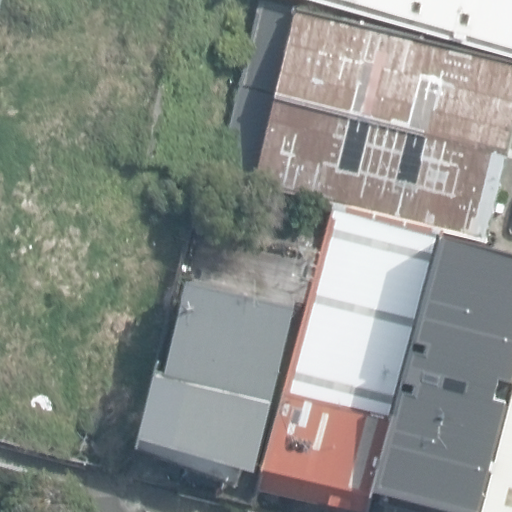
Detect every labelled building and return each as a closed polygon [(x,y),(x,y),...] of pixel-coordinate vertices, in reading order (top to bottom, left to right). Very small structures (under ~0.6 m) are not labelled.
[(511,0),(348,0),(511,50),(511,0)] [(511,137),(511,52),(299,7),(257,180),(493,244),(511,137)] [(440,239),(327,206),(294,303),(252,468),(376,501),(384,471),(440,239)] [(511,378),(511,254),(440,239),(384,471),(481,496),(511,378)] [(294,303),(182,280),(143,442),(252,468),(294,303)] [(511,511),(511,378),(481,496),(476,511),(511,511)]
